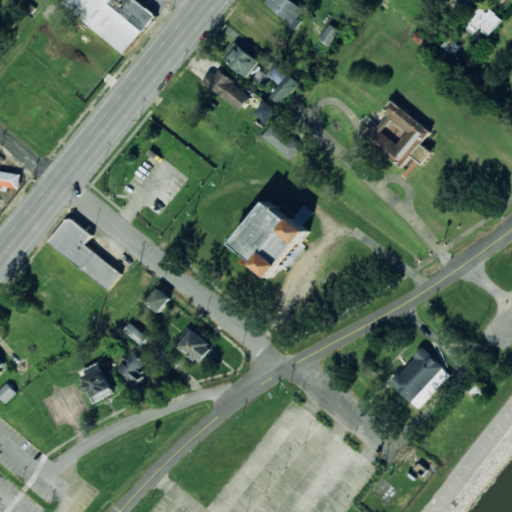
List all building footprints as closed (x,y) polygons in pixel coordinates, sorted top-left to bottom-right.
[(138,0),(64,0),(61,4),(126,54),(157,14),(138,0)] [(266,0),(265,2),(297,28),(303,20),(298,17),(304,9),(292,0),(266,0)] [(466,27),(474,34),(480,27),(490,35),(503,18),(485,3),(466,27)] [(319,38),(329,47),(341,32),(330,23),(319,38)] [(247,77),(259,60),(235,42),(223,59),(247,77)] [(281,104),(298,82),(275,64),(267,75),(279,84),(270,96),(281,104)] [(205,82),(240,110),(251,96),(217,68),(205,82)] [(267,122),(277,108),(265,100),(255,114),(267,122)] [(432,131),(392,100),(384,110),(389,114),(376,131),(371,127),(364,136),(404,166),(412,156),(423,164),(433,152),(422,144),(432,131)] [(263,135),(290,159),(302,146),(274,122),(263,135)] [(0,185),(20,188),(22,173),(0,169),(0,185)] [(234,246),(277,278),(303,243),(302,242),(311,230),(304,224),(313,212),(304,205),(293,219),(268,201),(234,246)] [(50,242),(110,290),(123,273),(86,244),(93,235),(70,216),(50,242)] [(171,297),(157,287),(147,303),(161,312),(171,297)] [(142,345),(148,337),(138,329),(137,330),(130,325),(125,331),(142,345)] [(202,363),(215,347),(190,326),(177,342),(202,363)] [(390,381),(418,408),(452,375),(424,347),(390,381)] [(147,362),(133,350),(118,367),(138,384),(146,375),(140,370),(147,362)] [(94,402),(114,391),(102,367),(81,378),(94,402)] [(17,393),(8,382),(0,389),(0,395),(6,403),(17,393)]
